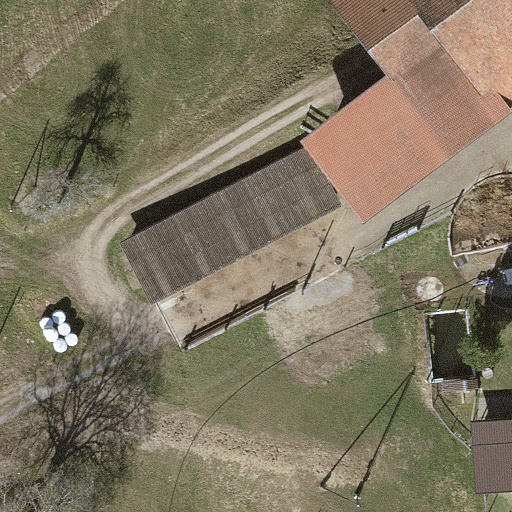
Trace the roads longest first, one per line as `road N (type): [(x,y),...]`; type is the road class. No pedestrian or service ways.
road 1 (track): [(115,350),(82,278),(97,223),(330,90)]
road 2 (track): [(0,421),(115,350)]
